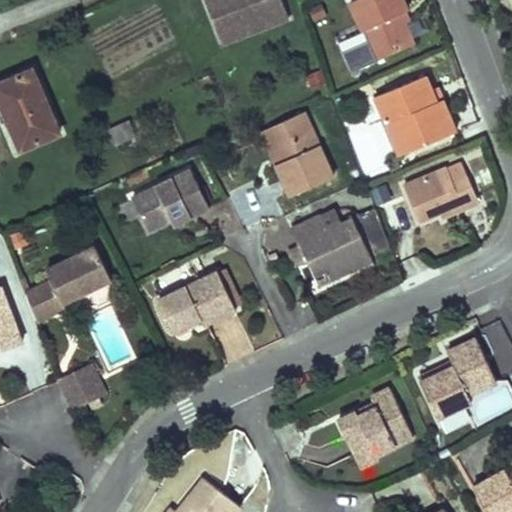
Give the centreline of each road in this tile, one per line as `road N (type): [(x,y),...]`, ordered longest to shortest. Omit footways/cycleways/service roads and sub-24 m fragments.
road 1 (residential): [(487,272),(300,351)]
road 2 (residential): [(236,380),(161,417),(106,488)]
road 3 (residential): [(296,511),(236,380)]
road 4 (residential): [(300,351),(249,238)]
